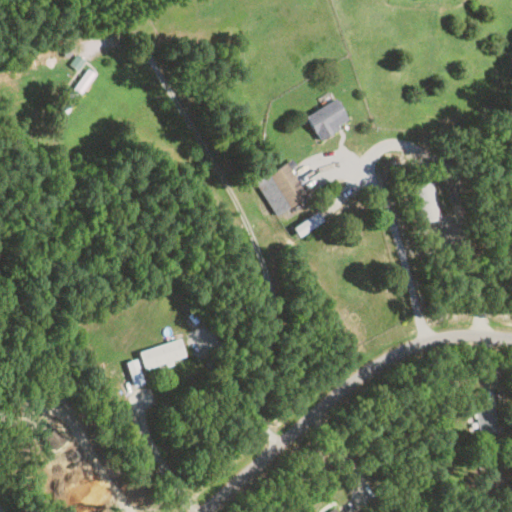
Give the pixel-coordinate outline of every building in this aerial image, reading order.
[(75,69),(82,60),(74,54),(67,64),(75,69)] [(91,74),(84,69),(56,107),(64,113),(91,74)] [(303,115),(316,138),(346,121),(333,98),(303,115)] [(252,180),(271,214),(303,197),(283,162),(252,180)] [(432,181),(410,185),(416,222),(439,218),(432,181)] [(136,349),(140,367),(182,357),(178,339),(136,349)] [(141,384),(133,358),(122,362),(131,387),(141,384)] [(474,405),(474,441),(493,441),(493,405),(474,405)]
